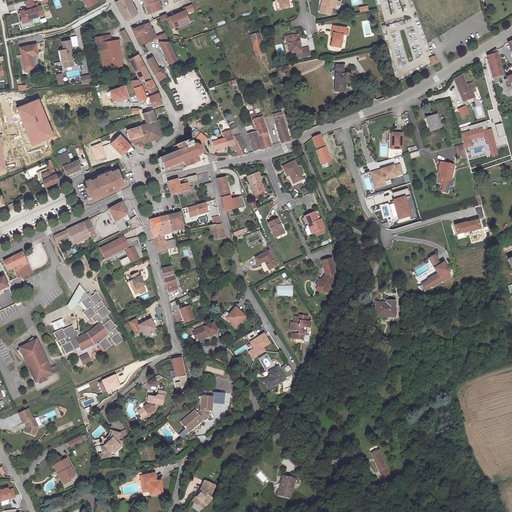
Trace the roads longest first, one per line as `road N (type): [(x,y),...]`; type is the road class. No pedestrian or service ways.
road 1 (residential): [(210,166),(234,264),(295,369),(275,417)]
road 2 (unclassified): [(250,417),(254,401),(231,360),(173,342),(139,208)]
road 3 (residential): [(110,0),(176,124),(136,164),(140,185)]
road 4 (tertiary): [(343,121),(401,99),(511,32)]
road 5 (unclassified): [(169,511),(184,461),(250,417)]
road 6 (residential): [(343,121),(361,197),(385,236)]
